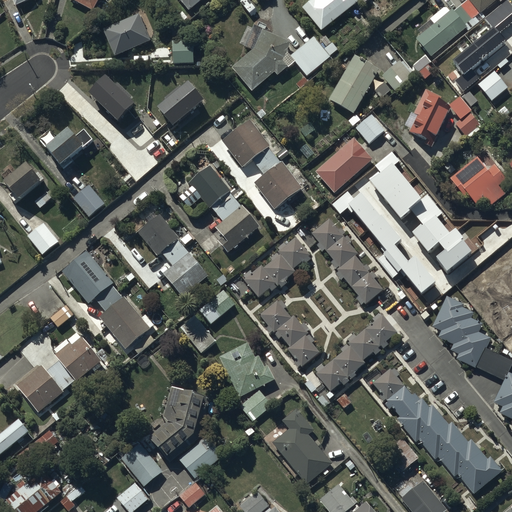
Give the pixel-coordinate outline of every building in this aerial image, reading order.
[(99,0),(72,0),(94,11),(99,0)] [(178,0),(188,10),(190,9),(191,10),(202,0),(178,0)] [(359,1),(357,0),(311,0),(301,8),(321,32),(359,1)] [(466,0),(467,0),(454,11),(453,10),(450,12),(445,7),(416,31),(420,36),(416,39),(431,57),(437,52),(439,55),(445,50),(443,47),(466,29),(469,32),(485,19),(481,13),(497,0),(498,0),(500,3),(504,0),(466,0)] [(138,15),(104,30),(115,56),(149,41),(138,15)] [(290,42),(254,27),(245,47),(252,50),(231,68),(252,92),(274,73),(277,77),(288,68),(282,60),(290,42)] [(330,57),(313,37),(290,56),(307,76),(330,57)] [(469,51),(460,40),(437,61),(436,60),(430,65),(447,84),(451,81),(442,70),(443,68),(446,71),(469,51)] [(193,41),(172,41),(173,64),(193,64),(193,41)] [(379,70),(354,56),(329,99),(354,113),(379,70)] [(412,78),(410,75),(414,73),(404,61),(400,63),(399,62),(381,76),(395,92),(412,78)] [(508,88),(493,71),(477,85),(492,102),(508,88)] [(157,90),(128,76),(103,129),(140,147),(144,137),(137,134),(157,90)] [(456,80),(449,86),(460,97),(466,90),(456,80)] [(441,97),(425,90),(414,115),(416,116),(410,133),(425,139),(423,144),(431,147),(435,136),(437,137),(447,113),(449,114),(451,109),(459,120),(455,124),(456,126),(454,128),(464,141),(481,128),(469,113),(472,111),(469,108),(476,102),(467,91),(450,105),(440,100),(441,97)] [(372,115),(355,128),(368,144),(385,131),(372,115)] [(269,147),(249,120),(220,141),(241,169),(252,160),(264,176),(255,183),(274,209),(301,189),(281,162),(279,163),(268,148),(269,147)] [(69,130),(46,148),(63,170),(74,161),(71,157),(93,140),(85,130),(76,138),(69,130)] [(372,160),(353,139),(315,173),(334,194),(372,160)] [(487,172),(476,158),(450,179),(465,198),(467,195),(481,213),(511,188),(511,187),(495,166),(487,172)] [(30,164),(6,181),(15,193),(11,197),(15,203),(45,180),(38,172),(37,173),(30,164)] [(231,192),(209,167),(189,184),(192,187),(178,198),(188,209),(200,199),(209,210),(211,209),(222,222),(216,228),(223,236),(217,241),(228,254),(260,227),(242,206),(241,207),(229,194),(231,192)] [(105,204),(89,186),(73,199),(89,217),(105,204)] [(41,197),(35,202),(41,208),(52,198),(47,193),(42,197),(41,197)] [(153,214),(147,219),(151,224),(139,233),(157,256),(162,252),(173,267),(164,274),(183,298),(209,277),(189,252),(188,253),(178,241),(179,240),(159,216),(157,218),(153,214)] [(411,220),(412,222),(393,230),(397,240),(389,244),(398,263),(404,260),(408,271),(446,253),(442,245),(446,244),(443,237),(440,238),(429,214),(415,221),(414,219),(411,220)] [(329,220),(312,234),(318,243),(315,245),(321,253),(324,250),(333,261),(330,263),(338,273),(335,274),(341,281),(344,279),(358,297),(355,299),(361,306),(364,303),(365,305),(376,297),(383,305),(394,296),(388,288),(383,291),(373,279),(376,277),(372,273),(370,274),(368,272),(369,271),(365,265),(363,267),(355,256),(357,254),(349,244),(351,242),(347,237),(345,239),(343,235),(344,234),(340,228),(337,230),(329,220)] [(486,222),(450,222),(466,244),(486,244),(486,222)] [(59,242),(44,224),(28,237),(43,255),(59,242)] [(360,232),(356,236),(374,258),(379,254),(360,232)] [(309,255),(295,238),(286,245),(284,243),(277,249),(279,252),(276,254),(277,254),(270,259),(272,262),(263,269),(261,266),(251,275),(249,272),(243,277),(245,279),(244,280),(258,298),(269,289),(271,292),(279,285),(281,289),(287,284),(284,280),(294,272),(293,270),(303,261),(306,264),(311,259),(308,256),(309,255)] [(114,284),(87,251),(62,272),(89,305),(96,299),(107,313),(100,318),(126,349),(154,326),(146,315),(142,318),(125,297),(123,299),(112,285),(114,284)] [(450,286),(434,267),(404,292),(419,311),(450,286)] [(224,290),(199,311),(211,325),(236,305),(224,290)] [(465,304),(446,295),(431,327),(440,332),(437,338),(453,345),(450,351),(459,354),(456,360),(474,368),(475,366),(505,380),(494,403),(502,407),(499,413),(511,419),(511,424),(511,426),(511,374),(507,373),(511,362),(484,350),(490,339),(478,333),(482,324),(471,319),(474,313),(463,308),(465,304)] [(276,302),(259,315),(269,327),(266,329),(270,334),(272,332),(279,340),(282,338),(290,348),(286,350),(295,362),(293,363),(298,369),(300,367),(302,368),(320,353),(313,344),(315,342),(308,332),(310,331),(304,324),(301,326),(293,316),(289,319),(282,310),(285,308),(280,302),(278,304),(276,302)] [(67,306),(51,318),(59,328),(75,315),(67,306)] [(396,333),(382,316),(381,317),(379,314),(372,320),(374,322),(356,337),(353,334),(347,339),(349,342),(340,350),(342,352),(324,367),(322,364),(315,370),(317,373),(315,374),(316,375),(305,384),(312,392),(323,383),(330,392),(341,382),(344,385),(349,381),(346,379),(349,376),(352,379),(356,376),(353,372),(364,363),(362,361),(373,353),(375,355),(381,351),(378,348),(381,346),(383,349),(388,345),(386,342),(396,333)] [(195,316),(180,328),(201,353),(216,341),(195,316)] [(97,354),(82,337),(81,338),(77,333),(68,341),(67,339),(54,350),(57,354),(55,356),(77,382),(92,369),(95,372),(102,367),(100,364),(103,361),(108,367),(114,361),(103,349),(97,354)] [(247,344),(219,357),(239,398),(275,380),(267,366),(264,367),(258,356),(254,358),(247,344)] [(63,393),(41,365),(16,385),(38,413),(63,393)] [(392,371),(390,369),(372,384),(381,394),(378,397),(382,403),(385,400),(388,402),(385,405),(389,411),(393,408),(400,417),(396,420),(416,443),(419,441),(435,461),(438,459),(454,477),(457,475),(473,495),(502,471),(490,457),(487,459),(471,440),(468,442),(451,423),(448,425),(432,406),(429,408),(422,399),(420,400),(414,393),(411,395),(397,378),(400,375),(395,369),(392,371)] [(209,398),(171,388),(163,417),(167,421),(148,438),(170,463),(198,438),(209,398)] [(271,406),(259,391),(240,406),(253,421),(271,406)] [(314,430),(296,409),(282,422),(289,429),(273,443),(274,444),(265,453),(276,465),(283,459),(307,486),(321,473),(324,476),(329,472),(326,470),(333,464),(308,436),(314,430)] [(0,458),(28,436),(33,443),(40,437),(33,427),(29,430),(20,418),(0,433),(0,458)] [(51,431),(17,457),(26,468),(47,451),(49,454),(58,447),(55,444),(59,441),(51,431)] [(223,457),(206,437),(179,459),(196,479),(223,457)] [(418,459),(402,439),(386,451),(403,472),(418,459)] [(138,442),(117,459),(136,484),(139,482),(143,487),(163,472),(140,443),(139,444),(138,442)] [(16,511),(37,511),(62,492),(41,467),(14,489),(18,493),(7,501),(16,511)] [(405,479),(395,487),(400,493),(398,495),(402,499),(400,500),(409,511),(446,511),(449,510),(423,480),(414,487),(410,483),(409,484),(405,479)] [(13,486),(5,483),(0,491),(0,501),(4,503),(13,486)] [(133,511),(148,500),(135,483),(117,497),(128,511),(133,511)] [(338,485),(319,501),(328,511),(374,511),(366,502),(359,508),(356,505),(357,504),(352,497),(350,499),(338,485)] [(262,511),(269,506),(257,492),(255,494),(253,492),(238,504),(240,506),(239,507),(243,511),(262,511)]
